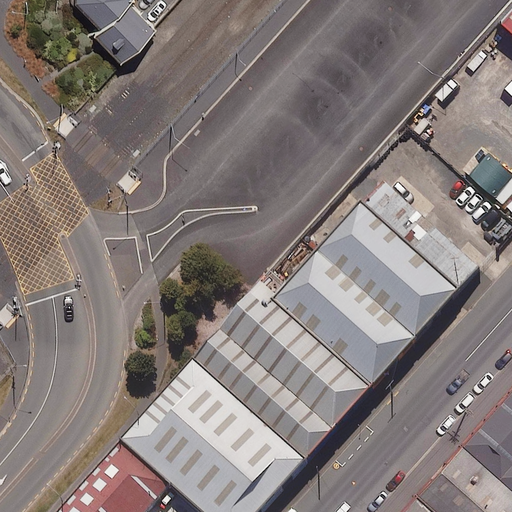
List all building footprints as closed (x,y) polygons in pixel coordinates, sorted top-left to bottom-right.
[(71,0),(93,25),(92,27),(94,29),(123,0),(71,0)] [(128,0),(123,0),(94,29),(118,55),(151,23),(128,0)] [(511,6),(502,18),(511,27),(511,6)] [(484,270),(387,182),(290,289),(279,302),(377,389),(484,270)] [(311,463),(377,389),(279,302),(290,289),(275,275),(256,295),(197,361),(311,463)] [(267,511),(311,463),(197,361),(124,443),(173,487),(201,511),(267,511)] [(511,389),(465,442),(511,484),(511,389)] [(511,511),(511,484),(465,442),(402,511),(511,511)] [(151,511),(173,487),(124,443),(61,511),(151,511)]
